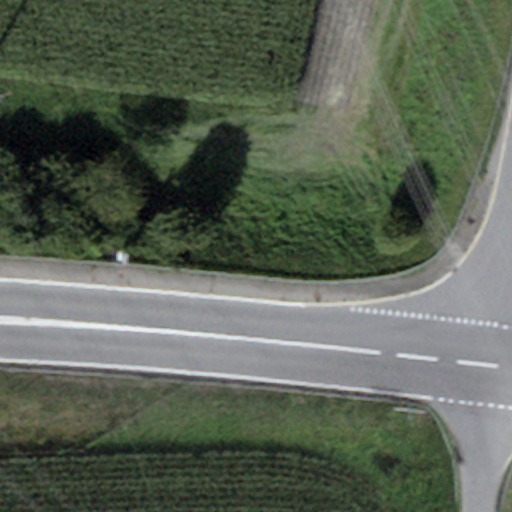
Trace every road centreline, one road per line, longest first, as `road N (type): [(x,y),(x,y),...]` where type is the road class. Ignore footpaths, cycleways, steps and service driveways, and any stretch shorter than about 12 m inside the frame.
road 1 (tertiary): [(498,366),(0,322)]
road 2 (track): [(482,511),(498,366)]
